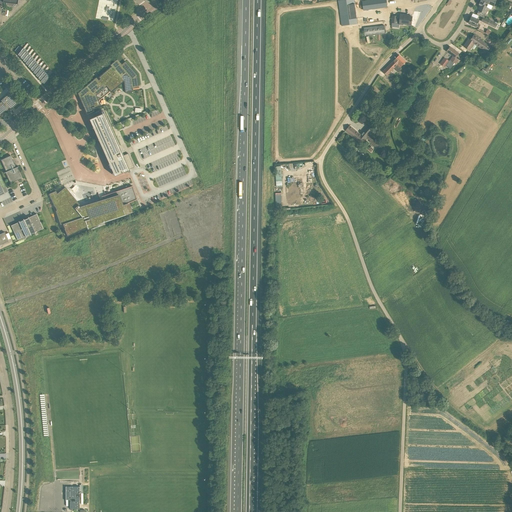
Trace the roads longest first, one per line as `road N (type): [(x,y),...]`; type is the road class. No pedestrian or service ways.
road 1 (unclassified): [(397,511),(404,354),(320,167),(374,72),(418,31)]
road 2 (motorway): [(249,511),(258,0)]
road 3 (motorway): [(245,0),(237,511)]
road 4 (residential): [(128,26),(195,174),(153,192)]
road 5 (tertiary): [(19,511),(20,414),(0,315)]
road 6 (tertiary): [(0,140),(128,26)]
road 7 (unclassified): [(0,347),(12,418),(7,511)]
